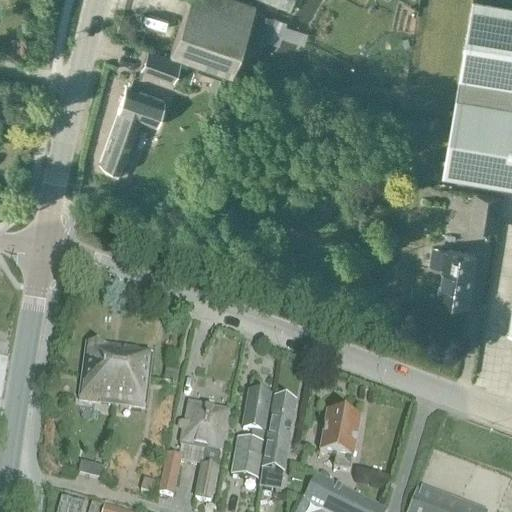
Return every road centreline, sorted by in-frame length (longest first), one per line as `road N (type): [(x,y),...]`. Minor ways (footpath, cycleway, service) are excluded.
road 1 (residential): [(511,419),(43,249)]
road 2 (tertiary): [(1,511),(43,249)]
road 3 (tertiary): [(43,249),(99,0)]
